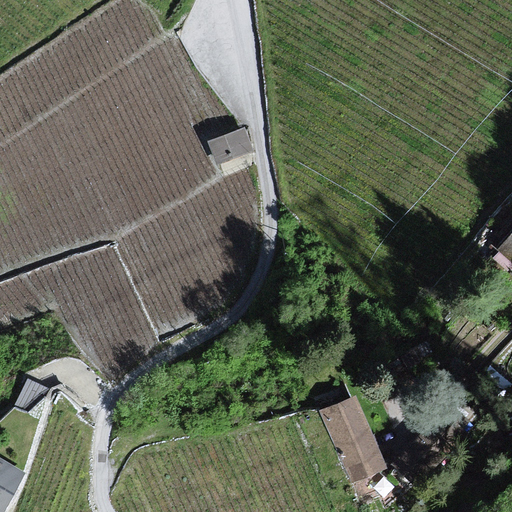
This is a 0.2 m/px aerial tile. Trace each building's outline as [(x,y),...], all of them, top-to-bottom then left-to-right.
[(244,132),(212,144),(224,174),(255,162),(244,132)] [(511,234),(498,249),(511,262),(511,234)] [(23,349),(13,375),(39,385),(49,359),(23,349)] [(356,398),(320,414),(352,487),(388,471),(356,398)] [(446,413),(396,465),(419,488),(469,435),(446,413)] [(0,511),(6,511),(28,474),(0,458),(0,511)]
